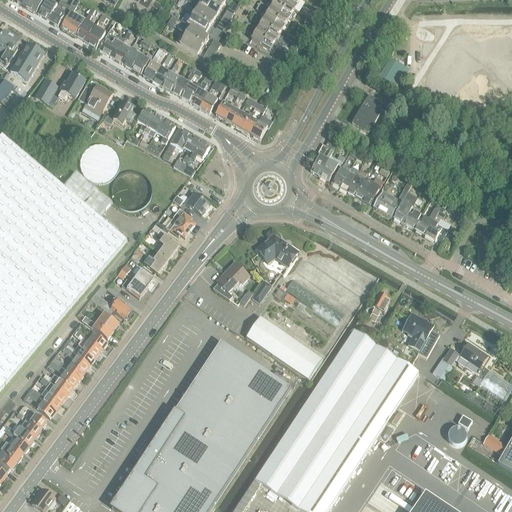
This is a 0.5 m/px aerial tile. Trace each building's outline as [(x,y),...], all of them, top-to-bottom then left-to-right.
[(18,0),(16,4),(26,10),(31,0),(18,0)] [(45,0),(44,0),(31,0),(26,10),(35,15),(45,0)] [(203,0),(197,9),(215,20),(220,11),(203,0)] [(223,0),(202,0),(203,0),(220,11),(226,1),(223,0)] [(297,0),(276,0),(276,1),(294,12),(301,2),(297,0)] [(276,1),(270,11),(288,22),(294,12),(276,1)] [(37,17),(47,23),(56,9),(46,3),(37,17)] [(56,9),(47,23),(57,29),(69,8),(60,3),(56,9)] [(259,14),(263,7),(259,5),(255,12),(259,14)] [(197,9),(192,18),(209,28),(215,20),(197,9)] [(85,45),(95,30),(96,28),(89,23),(95,13),(92,11),(85,22),(86,22),(76,39),(85,45)] [(270,11),(263,21),(282,33),(288,22),(270,11)] [(74,14),(72,17),(70,15),(61,31),(74,39),(85,21),(74,14)] [(253,25),(257,18),(253,15),(249,22),(253,25)] [(102,17),(99,22),(104,25),(107,20),(102,17)] [(172,18),(167,26),(173,29),(178,22),(172,18)] [(187,27),(190,29),(191,29),(204,37),(209,28),(192,18),(187,27)] [(263,21),(257,32),(275,43),(282,33),(263,21)] [(247,35),(251,28),(247,26),(243,33),(247,35)] [(190,29),(185,38),(202,48),(208,39),(204,37),(191,29),(190,29)] [(105,35),(95,30),(85,45),(95,51),(105,35)] [(98,53),(112,61),(118,52),(117,51),(120,46),(116,44),(118,41),(112,38),(114,34),(110,32),(98,53)] [(269,54),(275,43),(257,32),(250,43),(269,54)] [(0,54),(3,57),(1,61),(0,62),(0,65),(7,69),(17,53),(16,52),(20,44),(10,38),(11,37),(6,34),(5,35),(4,34),(0,40),(0,54)] [(197,57),(202,48),(185,38),(180,47),(197,57)] [(112,61),(122,66),(130,52),(132,50),(127,47),(125,49),(120,46),(117,51),(118,52),(112,61)] [(26,47),(10,74),(19,80),(26,85),(43,58),(26,47)] [(131,72),(140,58),(141,55),(132,50),(130,52),(122,66),(131,72)] [(159,51),(153,60),(157,62),(163,53),(159,51)] [(145,61),(140,58),(131,72),(141,77),(151,59),(147,57),(145,61)] [(143,78),(152,84),(160,70),(155,67),(157,63),(157,62),(153,60),(143,78)] [(408,72),(391,61),(380,80),(397,90),(408,72)] [(178,62),(172,71),(176,73),(178,69),(178,67),(180,63),(178,62)] [(152,84),(162,90),(170,75),(160,70),(152,84)] [(162,90),(171,95),(179,81),(174,78),(176,74),(176,73),(172,71),(170,75),(162,90)] [(189,86),(194,77),(195,76),(194,76),(191,74),(188,79),(189,80),(186,85),(179,81),(171,95),(180,101),(189,86)] [(75,102),(85,84),(84,84),(84,83),(80,80),(79,81),(72,77),(66,86),(64,85),(59,93),(61,94),(57,100),(63,104),(67,97),(75,102)] [(206,78),(202,85),(207,87),(209,88),(212,82),(206,78)] [(0,87),(0,103),(1,105),(14,89),(5,82),(0,87)] [(34,100),(47,108),(57,90),(45,83),(34,100)] [(211,90),(221,95),(225,89),(215,84),(211,90)] [(180,101),(190,106),(200,88),(197,85),(194,90),(189,86),(180,101)] [(190,106),(199,111),(207,97),(202,94),(207,87),(202,85),(200,88),(190,106)] [(98,123),(112,97),(96,88),(92,94),(84,90),(78,102),(86,107),(81,114),(98,123)] [(231,90),(228,95),(236,99),(239,94),(231,90)] [(217,103),(207,97),(199,111),(208,117),(217,103)] [(368,135),(385,108),(369,98),(352,125),(368,135)] [(246,104),(254,109),(257,105),(248,100),(246,104)] [(4,101),(1,105),(13,115),(17,111),(4,101)] [(399,102),(394,110),(408,115),(411,109),(399,102)] [(121,128),(125,122),(131,126),(136,116),(130,113),(132,109),(123,104),(113,121),(108,118),(103,124),(109,128),(112,123),(121,128)] [(218,120),(224,123),(234,106),(232,105),(229,109),(222,105),(215,117),(218,119),(218,120)] [(257,105),(254,109),(263,115),(265,111),(257,105)] [(230,126),(233,127),(240,115),(235,112),(238,108),(234,106),(224,123),(230,127),(230,126)] [(139,132),(143,134),(153,117),(144,112),(136,124),(141,127),(139,132)] [(236,130),(241,133),(251,116),(249,114),(246,119),(240,115),(233,127),(236,129),(236,130)] [(248,135),(251,137),(257,125),(250,121),(253,117),(251,116),(241,133),(247,136),(248,135)] [(153,139),(155,135),(163,122),(153,117),(143,134),(153,139)] [(266,131),(268,132),(272,125),(266,121),(262,128),(257,125),(251,137),(253,139),(259,143),(266,131)] [(175,129),(163,122),(155,135),(163,140),(160,144),(165,147),(175,129)] [(182,154),(184,151),(183,151),(190,138),(178,131),(168,150),(172,153),(174,149),(182,154)] [(0,392),(54,328),(127,243),(99,220),(112,205),(76,175),(64,190),(2,137),(0,139),(0,392)] [(187,166),(189,163),(192,156),(200,144),(190,138),(183,151),(184,151),(188,154),(185,159),(184,158),(181,163),(187,166)] [(133,140),(130,145),(137,148),(139,143),(133,140)] [(141,142),(139,146),(146,150),(148,147),(141,142)] [(334,153),(337,147),(328,142),(325,148),(334,153)] [(209,149),(200,144),(192,156),(189,163),(192,165),(196,159),(202,162),(209,149)] [(166,153),(162,160),(168,163),(172,156),(166,153)] [(361,156),(358,161),(364,165),(367,159),(368,158),(361,155),(361,156)] [(331,158),(328,163),(319,180),(327,185),(337,168),(339,169),(344,160),(339,157),(336,161),(331,158)] [(310,175),(319,180),(328,163),(319,158),(310,175)] [(177,171),(182,174),(186,167),(180,164),(177,171)] [(190,170),(186,167),(182,174),(187,176),(190,170)] [(331,186),(339,190),(350,171),(343,167),(341,172),(339,171),(331,186)] [(339,190),(346,194),(357,176),(358,174),(350,170),(350,171),(339,190)] [(389,174),(381,170),(379,174),(378,175),(386,180),(389,174)] [(346,194),(354,199),(364,180),(357,176),(346,194)] [(354,199),(362,203),(372,185),(373,184),(366,180),(365,181),(364,180),(354,199)] [(380,189),(372,185),(362,203),(370,208),(380,189)] [(406,186),(399,200),(403,202),(410,189),(406,186)] [(400,203),(391,198),(382,193),(373,209),(390,219),(400,203)] [(180,199),(179,200),(183,203),(181,204),(200,219),(209,208),(194,196),(190,202),(186,199),(185,199),(184,198),(183,198),(181,198),(180,199)] [(176,198),(172,203),(179,208),(181,205),(181,204),(183,203),(179,200),(176,198)] [(408,208),(412,210),(414,206),(410,204),(404,201),(400,208),(406,212),(408,208)] [(422,204),(417,201),(414,206),(419,209),(422,204)] [(449,206),(446,212),(455,217),(458,211),(449,206)] [(406,212),(400,208),(393,220),(403,226),(412,210),(408,208),(406,212)] [(403,226),(415,233),(420,223),(418,221),(420,218),(413,214),(414,212),(412,210),(403,226)] [(415,233),(424,238),(438,214),(434,211),(427,222),(422,219),(420,223),(415,233)] [(172,221),(176,223),(189,234),(195,226),(190,223),(191,221),(178,212),(172,221)] [(435,241),(436,242),(440,244),(446,233),(436,227),(440,221),(442,222),(444,217),(438,214),(424,238),(434,243),(435,241)] [(184,241),(189,234),(176,223),(176,224),(172,221),(165,230),(178,239),(180,238),(184,241)] [(153,252),(158,256),(158,255),(168,263),(180,247),(155,229),(152,233),(162,240),(153,252)] [(288,270),(298,256),(296,254),(296,252),(292,249),(290,250),(275,240),(257,252),(268,267),(275,261),(288,270)] [(137,266),(141,260),(134,255),(130,261),(137,266)] [(157,277),(168,263),(158,255),(158,256),(153,261),(149,258),(143,267),(157,277)] [(242,286),(249,279),(234,265),(216,284),(218,286),(213,291),(229,302),(233,299),(228,294),(238,283),(242,286)] [(125,267),(121,272),(126,276),(130,270),(125,267)] [(137,277),(133,281),(146,291),(154,281),(136,268),(132,274),(137,277)] [(122,282),(126,276),(121,272),(117,278),(122,282)] [(139,301),(146,291),(133,281),(130,286),(126,282),(121,288),(139,301)] [(293,281),(286,292),(336,327),(344,316),(293,281)] [(260,307),(272,290),(264,284),(253,302),(260,307)] [(113,285),(110,289),(107,292),(116,298),(121,291),(113,285)] [(382,316),(390,302),(386,300),(386,297),(382,295),(380,296),(379,295),(371,309),(374,311),(368,321),(374,325),(380,315),(382,316)] [(244,298),(239,305),(244,309),(249,302),(244,298)] [(100,310),(105,304),(100,300),(95,306),(100,310)] [(118,302),(111,312),(123,322),(131,312),(118,302)] [(117,330),(118,328),(119,327),(104,316),(95,327),(85,319),(81,324),(107,343),(115,332),(116,333),(118,330),(117,330)] [(434,329),(433,328),(412,316),(403,332),(414,339),(409,347),(420,353),(424,345),(434,329)] [(321,363),(287,338),(259,319),(253,328),(245,340),(307,383),(321,363)] [(91,334),(85,342),(101,354),(107,346),(91,334)] [(298,511),(327,511),(418,375),(390,358),(352,334),(303,408),(254,482),(298,511)] [(85,347),(82,352),(95,361),(101,354),(85,342),(83,345),(85,347)] [(174,412),(110,510),(112,511),(212,511),(292,391),(220,344),(175,413),(174,412)] [(479,372),(488,359),(469,346),(460,360),(479,372)] [(68,348),(65,351),(90,369),(95,361),(82,352),(79,356),(68,348)] [(74,363),(71,367),(84,377),(90,369),(65,351),(63,354),(68,359),(74,363)] [(450,353),(443,364),(441,363),(433,375),(444,382),(452,370),(450,369),(457,358),(450,353)] [(54,360),(51,364),(59,370),(79,384),(84,377),(71,367),(68,370),(54,360)] [(73,392),(79,384),(59,370),(51,364),(49,368),(62,378),(59,382),(73,392)] [(511,388),(489,373),(480,387),(504,403),(511,390),(511,388)] [(45,377),(42,381),(68,400),(73,392),(59,382),(54,378),(51,381),(45,377)] [(47,389),(44,394),(62,407),(68,400),(42,381),(40,385),(45,389),(46,389),(47,389)] [(31,396),(37,401),(56,415),(62,407),(44,394),(41,397),(34,392),(32,396),(31,396)] [(469,392),(465,397),(471,401),(474,396),(469,392)] [(29,394),(23,402),(26,404),(29,399),(31,396),(32,396),(29,394)] [(51,422),(56,415),(37,401),(31,396),(29,399),(40,408),(37,412),(51,422)] [(24,409),(20,415),(23,417),(28,410),(26,409),(24,409)] [(29,417),(25,422),(41,434),(45,429),(44,428),(47,425),(35,416),(32,420),(29,417)] [(462,418),(458,426),(467,432),(472,424),(462,418)] [(23,432),(22,433),(34,441),(36,439),(37,440),(41,434),(25,422),(20,430),(23,432)] [(5,435),(12,440),(14,438),(29,450),(34,445),(33,444),(34,441),(22,433),(19,438),(13,434),(13,433),(9,430),(5,435)] [(487,437),(482,446),(502,457),(497,466),(511,474),(511,439),(507,449),(487,437)] [(7,443),(5,445),(23,458),(24,455),(25,456),(29,450),(14,438),(12,440),(9,445),(7,443)] [(2,453),(1,454),(17,466),(21,461),(20,460),(23,458),(5,445),(1,451),(2,453)] [(1,454),(0,455),(0,465),(11,474),(13,471),(17,466),(1,454)] [(0,465),(0,486),(2,487),(6,482),(5,481),(11,474),(0,465)] [(47,511),(56,501),(54,500),(54,499),(44,492),(33,506),(41,511),(47,511)] [(450,511),(425,495),(413,511),(450,511)] [(57,502),(66,509),(67,509),(69,505),(70,504),(61,497),(57,502)]
